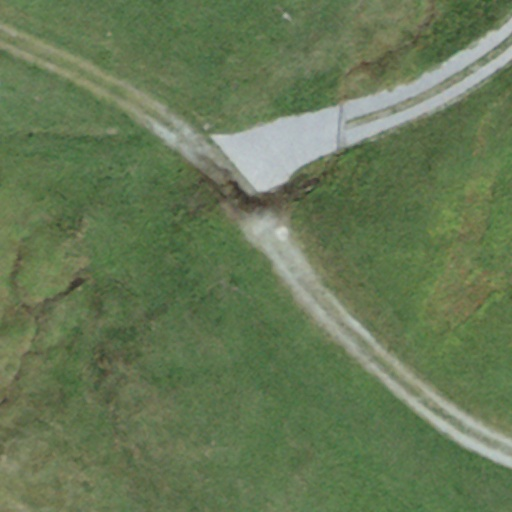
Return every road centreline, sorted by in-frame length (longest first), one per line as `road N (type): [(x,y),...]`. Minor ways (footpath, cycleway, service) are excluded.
road 1 (track): [(228,186),(366,355),(466,449),(511,463)]
road 2 (track): [(228,186),(433,96),(511,25)]
road 3 (track): [(228,186),(124,94),(0,31)]
